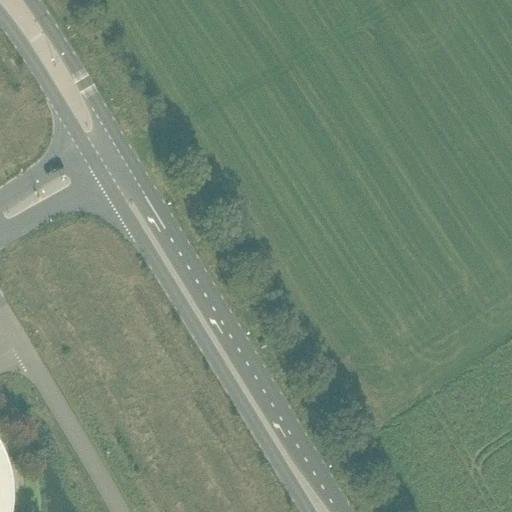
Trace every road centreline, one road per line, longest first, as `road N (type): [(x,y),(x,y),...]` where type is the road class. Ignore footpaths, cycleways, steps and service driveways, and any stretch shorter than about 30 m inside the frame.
road 1 (tertiary): [(343,511),(123,148)]
road 2 (tertiary): [(105,181),(306,511)]
road 3 (unclassified): [(0,311),(116,511)]
road 4 (tertiary): [(123,148),(29,0)]
road 5 (tertiary): [(0,19),(84,149)]
